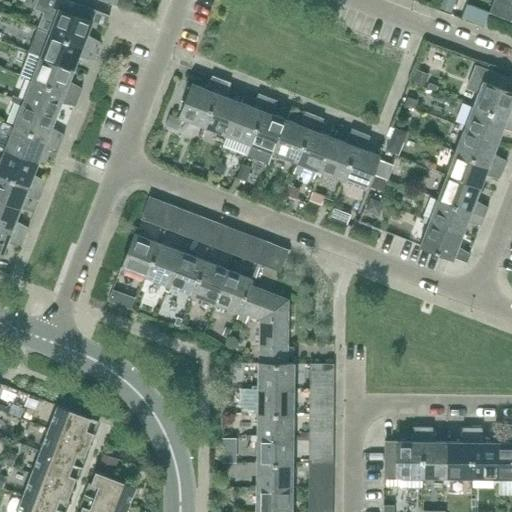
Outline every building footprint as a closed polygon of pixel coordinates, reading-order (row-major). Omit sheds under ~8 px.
[(35,7),(35,8),(44,12),(42,16),(54,21),(50,33),(96,51),(100,42),(87,34),(91,23),(92,23),(92,22),(82,18),(86,7),(66,0),(37,0),(37,2),(35,7)] [(506,0),(493,0),(489,12),(501,17),(506,0)] [(511,20),(511,0),(506,0),(501,17),(511,21),(511,20)] [(39,29),(30,52),(35,54),(42,57),(74,69),(79,56),(93,60),(96,51),(50,33),(49,33),(39,29)] [(21,75),(20,75),(32,80),(32,79),(34,80),(78,97),(82,88),(69,81),(74,69),(42,57),(35,54),(30,52),(29,52),(21,75)] [(511,91),(505,89),(509,78),(475,65),(466,88),(479,92),(474,105),(511,119),(511,106),(511,107),(511,104),(511,91)] [(424,86),(429,74),(417,69),(413,81),(424,86)] [(203,126),(221,79),(212,75),(205,88),(193,84),(193,83),(192,83),(179,117),(180,118),(178,122),(181,123),(183,118),(203,126)] [(12,95),(11,98),(17,100),(26,103),(56,115),(61,103),(75,106),(78,97),(34,80),(32,79),(32,80),(24,100),(12,95)] [(227,97),(230,83),(221,79),(203,126),(224,134),(222,139),(224,140),(239,101),(227,97)] [(250,144),(268,97),(258,93),(251,106),(239,101),(224,140),(227,141),(229,136),(250,144)] [(273,114),(277,100),(268,97),(250,144),(271,152),(269,157),(271,158),(286,119),(273,114)] [(11,98),(10,100),(22,105),(14,125),(61,143),(64,134),(52,127),(56,115),(26,103),(17,100),(11,98)] [(511,119),(474,105),(466,126),(461,124),(460,126),(498,141),(503,128),(511,130),(511,119)] [(297,162),(315,115),(305,111),(298,124),(286,119),(271,158),(273,159),(275,154),(297,162)] [(315,115),(297,162),(317,170),(315,175),(317,176),(332,137),(320,132),(323,119),(323,118),(315,115)] [(57,153),(61,143),(14,125),(6,147),(0,144),(0,146),(38,162),(43,149),(57,153)] [(493,153),(498,141),(460,126),(459,128),(464,130),(456,151),(503,169),(506,160),(493,153)] [(343,179),(361,132),(351,129),(344,142),(332,137),(317,176),(320,177),(322,171),(343,179)] [(366,150),(370,136),(361,132),(343,179),(363,187),(361,193),(364,194),(366,189),(367,189),(380,155),(379,155),(366,150)] [(398,156),(402,147),(390,143),(387,152),(398,156)] [(34,174),(38,162),(0,146),(0,149),(4,151),(0,162),(0,173),(43,190),(46,181),(34,174)] [(499,178),(503,169),(456,151),(448,172),(443,170),(442,173),(480,187),(485,175),(499,178)] [(246,182),(252,167),(242,163),(237,178),(246,182)] [(387,178),(391,167),(382,163),(377,175),(387,178)] [(39,199),(43,190),(0,173),(0,200),(20,208),(25,196),(39,199)] [(475,200),(480,187),(442,173),(441,175),(446,177),(438,198),(484,216),(488,207),(475,200)] [(381,191),(385,182),(374,177),(370,187),(381,191)] [(296,198),(299,188),(288,184),(284,193),(296,198)] [(321,204),(325,196),(313,191),(309,199),(321,204)] [(481,225),(484,216),(438,198),(430,219),(425,217),(424,219),(462,234),(467,222),(481,225)] [(16,221),(20,208),(0,200),(0,227),(25,237),(28,228),(16,221)] [(168,203),(164,214),(173,218),(178,207),(168,203)] [(173,218),(169,229),(206,243),(210,232),(214,221),(178,207),(173,218)] [(169,229),(173,218),(164,214),(159,226),(169,229)] [(458,246),(462,234),(424,219),(423,221),(428,223),(421,242),(416,239),(415,242),(419,244),(419,245),(453,258),(454,257),(467,262),(470,253),(458,246)] [(210,232),(219,236),(224,225),(214,221),(210,232)] [(251,261),(260,238),(224,225),(219,236),(215,247),(251,261)] [(21,246),(25,237),(0,227),(0,254),(3,256),(3,255),(2,254),(7,242),(21,246)] [(215,247),(219,236),(210,232),(206,243),(215,247)] [(135,234),(135,233),(134,233),(120,267),(122,268),(120,273),(122,274),(124,268),(145,277),(158,243),(135,234)] [(258,264),(267,241),(260,238),(251,261),(258,264)] [(267,241),(258,264),(264,266),(272,243),(267,241)] [(166,291),(181,252),(158,243),(145,277),(166,285),(164,290),(166,291)] [(272,243),(264,266),(279,272),(288,250),(272,243)] [(192,294),(205,261),(181,252),(166,291),(168,292),(171,286),(192,294)] [(213,309),(228,270),(205,261),(192,294),(213,302),(210,308),(213,309)] [(251,278),(250,278),(228,270),(213,309),(215,310),(217,304),(238,312),(237,313),(239,313),(249,284),(252,278),(251,278)] [(287,317),(288,299),(249,284),(239,313),(236,318),(246,322),(249,315),(259,319),(259,346),(258,362),(287,362),(287,356),(295,356),(295,346),(287,346),(287,317)] [(252,385),(252,388),(293,388),(293,364),(294,364),(294,363),(287,363),(287,362),(258,362),(258,366),(258,368),(258,385),(252,385)] [(334,370),(310,370),(309,409),(321,409),(333,409),(334,370)] [(293,413),(293,388),(252,388),(252,390),(258,390),(257,413),(293,413)] [(93,419),(68,409),(58,405),(49,429),(88,444),(96,425),(89,422),(90,419),(93,420),(93,419)] [(31,420),(35,410),(27,407),(23,417),(31,420)] [(321,419),(321,409),(309,409),(309,419),(321,419)] [(321,409),(321,419),(333,419),(333,409),(321,409)] [(293,438),(293,413),(257,413),(257,435),(251,435),(251,438),(293,438)] [(321,419),(309,419),(309,458),(321,458),(333,459),(333,419),(321,419)] [(422,486),(422,477),(422,427),(413,426),(411,441),(384,441),(384,485),(422,486)] [(433,441),(433,427),(422,427),(422,477),(444,477),(444,483),(446,483),(447,441),(433,441)] [(471,478),(472,427),(462,427),(460,442),(447,441),(446,483),(449,483),(449,477),(471,478)] [(483,442),(482,427),(472,427),(471,478),(494,478),(494,484),(496,484),(497,442),(483,442)] [(511,478),(511,427),(510,442),(497,442),(496,484),(498,484),(498,478),(511,478)] [(81,463),(88,444),(49,429),(40,451),(72,464),(74,460),(81,463)] [(292,463),(293,438),(251,438),(251,440),(257,440),(257,462),(292,463)] [(11,467),(16,454),(8,451),(4,464),(11,467)] [(71,467),(72,464),(40,451),(32,474),(71,489),(78,470),(71,467)] [(321,469),(321,458),(309,458),(309,468),(321,469)] [(321,458),(321,469),(333,469),(333,459),(321,458)] [(292,488),(292,463),(257,462),(256,485),(250,485),(250,487),(292,488)] [(321,469),(309,468),(308,508),(320,508),(332,509),(333,469),(321,469)] [(126,509),(135,486),(95,471),(88,490),(95,493),(94,497),(126,509)] [(64,508),(71,489),(32,474),(23,496),(55,509),(56,505),(64,508)] [(291,511),(292,488),(250,487),(250,490),(256,490),(255,511),(291,511)] [(53,511),(55,509),(23,496),(16,511),(53,511)] [(125,511),(126,509),(94,497),(92,501),(85,498),(79,511),(125,511)]
